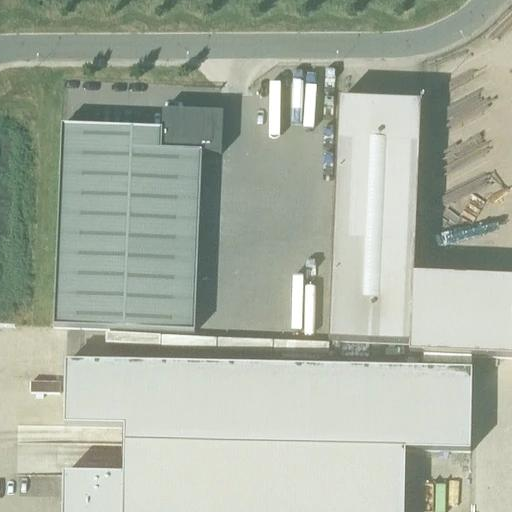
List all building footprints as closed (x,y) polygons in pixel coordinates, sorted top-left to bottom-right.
[(421,106),(340,103),(329,344),(411,348),(421,106)] [(214,114),(162,111),(161,131),(62,127),(53,330),(196,336),(203,156),(223,157),(224,124),(222,124),(222,116),(214,116),(214,114)] [(511,282),(414,278),(411,356),(511,360),(511,282)] [(125,430),(125,446),(406,452),(406,453),(471,454),(472,373),(87,365),(87,366),(66,365),(66,382),(66,394),(64,394),(64,395),(66,395),(65,429),(125,430)] [(406,452),(125,446),(125,479),(64,478),(63,511),(403,511),(406,453),(406,452)]
